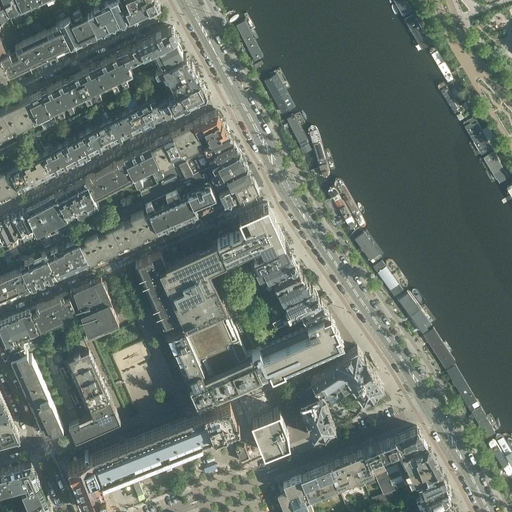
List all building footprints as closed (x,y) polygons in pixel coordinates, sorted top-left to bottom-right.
[(0,28),(1,28),(0,25),(0,18),(9,14),(1,0),(0,0),(0,52),(0,53),(7,50),(0,34),(0,28)] [(22,9),(17,0),(1,0),(9,14),(9,15),(22,9)] [(33,4),(30,0),(17,0),(22,9),(33,4)] [(100,17),(91,0),(82,0),(88,12),(97,31),(110,25),(105,15),(100,17)] [(118,21),(108,0),(91,0),(100,17),(105,15),(110,25),(118,21)] [(124,6),(121,0),(108,0),(118,21),(129,16),(124,6)] [(149,7),(160,2),(163,0),(135,0),(130,3),(124,6),(129,16),(149,7)] [(394,0),(404,16),(415,10),(409,0),(394,0)] [(82,39),(72,19),(67,7),(55,13),(60,23),(70,44),(82,39)] [(97,31),(88,12),(83,14),(79,7),(74,10),(77,17),(72,19),(82,39),(97,31)] [(423,50),(433,44),(415,13),(404,19),(423,50)] [(245,22),(237,26),(255,61),(262,57),(245,22)] [(70,44),(60,23),(34,36),(44,57),(52,53),(61,48),(62,48),(70,44)] [(143,53),(178,35),(173,26),(172,25),(171,25),(170,25),(161,30),(161,29),(155,31),(156,32),(137,41),(143,53)] [(160,62),(182,51),(178,41),(180,40),(178,35),(143,53),(127,61),(131,70),(135,78),(138,77),(155,69),(162,65),(160,62)] [(44,57),(34,36),(15,44),(18,50),(12,53),(9,49),(7,50),(0,53),(9,73),(26,65),(35,60),(36,61),(44,57)] [(143,53),(137,41),(121,49),(127,61),(143,53)] [(429,51),(429,52),(447,83),(448,84),(449,84),(450,85),(452,85),(453,86),(454,86),(454,85),(455,84),(455,83),(455,82),(455,81),(455,80),(455,79),(437,48),(436,47),(435,47),(434,47),(433,47),(432,47),(431,48),(430,49),(429,50),(429,51)] [(131,70),(127,61),(121,49),(108,56),(118,77),(121,75),(124,82),(129,79),(126,73),(131,70)] [(0,77),(9,73),(0,53),(0,52),(0,77)] [(195,67),(193,64),(192,61),(190,60),(186,53),(162,65),(155,69),(158,75),(165,72),(170,81),(195,67)] [(118,77),(108,56),(94,63),(104,83),(110,81),(113,87),(118,85),(115,78),(118,77)] [(104,83),(94,63),(81,69),(91,90),(94,88),(97,95),(102,93),(99,86),(104,83)] [(168,96),(201,79),(198,74),(199,71),(197,68),(195,67),(170,81),(172,85),(164,89),(167,94),(168,96)] [(91,90),(81,69),(67,76),(77,97),(83,94),(86,101),(91,98),(88,91),(91,90)] [(277,70),(262,77),(282,115),(296,107),(277,70)] [(77,97),(67,76),(54,82),(64,103),(67,102),(70,108),(75,106),(72,99),(77,97)] [(144,88),(138,77),(135,78),(141,89),(144,88)] [(190,101),(206,92),(206,93),(207,89),(201,79),(168,96),(167,94),(158,99),(151,87),(145,90),(146,92),(149,98),(159,117),(184,103),(184,104),(190,101)] [(64,103),(54,82),(40,89),(51,110),(56,107),(59,114),(64,111),(61,105),(64,103)] [(437,87),(458,121),(459,121),(460,121),(461,121),(462,120),(463,120),(463,119),(464,119),(464,118),(465,117),(465,116),(445,83),(444,82),(443,82),(442,82),(441,82),(440,82),(440,83),(439,83),(438,84),(438,85),(437,86),(437,87)] [(146,92),(145,90),(144,88),(141,89),(134,92),(133,93),(135,97),(146,92)] [(55,118),(51,110),(40,89),(28,95),(37,114),(42,125),(55,118)] [(124,102),(135,97),(133,93),(127,96),(122,98),(124,102)] [(37,114),(28,95),(2,108),(11,126),(15,124),(16,127),(34,119),(32,116),(37,114)] [(113,108),(124,102),(122,98),(120,99),(111,104),(113,108)] [(159,117),(149,98),(144,101),(145,103),(140,106),(148,122),(159,117)] [(103,113),(113,108),(111,104),(107,106),(101,109),(103,113)] [(148,122),(140,106),(134,109),(133,107),(128,109),(137,128),(148,122)] [(11,126),(2,108),(0,108),(0,134),(8,131),(7,128),(11,126)] [(92,118),(103,113),(101,109),(100,109),(93,113),(90,114),(92,118)] [(137,128),(128,109),(123,112),(124,114),(118,117),(127,133),(137,128)] [(229,126),(227,123),(225,123),(218,109),(216,110),(192,121),(202,140),(203,142),(229,129),(228,128),(229,126)] [(295,113),(286,118),(302,147),(302,148),(303,149),(304,149),(305,150),(306,151),(307,151),(308,151),(309,151),(310,151),(310,150),(311,149),(311,148),(311,147),(311,146),(311,145),(311,144),(295,113)] [(81,123),(92,118),(90,114),(80,119),(79,120),(81,123)] [(476,115),(464,122),(483,155),(495,147),(476,115)] [(127,133),(118,117),(113,120),(112,118),(106,120),(116,139),(127,133)] [(70,129),(81,123),(79,120),(73,122),(68,125),(70,129)] [(116,139),(106,120),(101,123),(102,125),(97,128),(105,144),(116,139)] [(202,140),(192,121),(185,125),(178,128),(178,129),(172,132),(181,151),(186,148),(187,152),(200,146),(198,142),(202,140)] [(73,161),(59,134),(54,123),(43,129),(45,132),(52,128),(61,144),(58,145),(59,147),(54,150),(62,166),(73,161)] [(308,131),(320,175),(320,176),(321,177),(322,178),(323,178),(324,178),(325,178),(326,178),(327,178),(327,177),(328,177),(329,176),(329,175),(330,175),(330,174),(319,130),(318,129),(318,128),(318,127),(317,127),(317,126),(316,126),(315,125),(314,125),(313,125),(312,125),(311,126),(310,126),(309,127),(308,128),(308,129),(308,130),(308,131)] [(105,144),(97,128),(91,131),(90,129),(85,132),(94,150),(105,144)] [(34,137),(45,132),(43,129),(32,134),(34,137)] [(212,146),(232,136),(233,136),(229,129),(203,142),(207,149),(209,148),(207,145),(211,143),(212,146)] [(94,150),(85,132),(80,134),(81,136),(75,139),(84,155),(94,150)] [(185,160),(181,151),(172,132),(162,137),(174,161),(176,165),(185,160)] [(84,155),(75,139),(70,142),(69,140),(66,141),(62,133),(59,134),(73,161),(84,155)] [(23,143),(34,137),(32,134),(22,140),(23,143)] [(206,166),(239,148),(232,136),(212,146),(209,148),(207,149),(185,160),(176,165),(182,178),(190,174),(203,167),(206,166)] [(174,161),(162,137),(149,143),(161,168),(174,161)] [(12,149),(23,143),(22,140),(11,146),(12,149)] [(183,182),(182,178),(176,165),(163,172),(161,168),(149,143),(124,156),(134,178),(137,184),(143,181),(139,173),(149,168),(157,184),(140,192),(149,211),(158,230),(198,213),(194,206),(193,203),(190,196),(183,182)] [(2,154),(12,149),(11,146),(0,151),(2,154)] [(218,169),(243,155),(239,148),(206,166),(209,173),(214,171),(212,167),(216,165),(218,169)] [(511,170),(499,148),(484,157),(502,187),(511,180),(511,170)] [(62,166),(54,150),(48,153),(47,151),(42,154),(52,172),(62,166)] [(52,172),(42,154),(37,156),(38,158),(32,161),(41,178),(52,172)] [(222,175),(247,162),(243,155),(218,169),(220,172),(215,174),(214,171),(209,173),(212,180),(222,175)] [(134,178),(124,156),(85,177),(96,197),(134,178)] [(41,178),(32,161),(27,164),(26,162),(21,165),(30,183),(41,178)] [(253,174),(249,165),(247,162),(222,175),(225,181),(228,180),(231,185),(234,184),(253,174)] [(30,183),(21,165),(16,167),(16,169),(11,172),(19,188),(19,189),(30,183)] [(209,177),(203,167),(190,174),(191,178),(192,180),(194,179),(198,178),(200,181),(209,177)] [(19,188),(11,172),(10,170),(10,171),(10,170),(5,172),(4,169),(0,170),(0,197),(3,196),(3,197),(9,194),(19,189),(19,188)] [(259,187),(253,174),(234,184),(239,196),(242,195),(243,195),(245,195),(247,194),(249,194),(251,193),(252,192),(254,191),(256,189),(257,188),(259,187)] [(100,205),(96,197),(85,177),(55,192),(73,226),(94,216),(91,210),(100,205)] [(200,192),(194,179),(192,180),(191,178),(183,182),(190,196),(200,192)] [(337,183),(337,184),(337,186),(338,188),(338,189),(339,191),(358,225),(359,226),(360,227),(361,228),(363,228),(364,227),(365,227),(366,225),(366,224),(366,222),(365,220),(347,187),(346,185),(345,184),(344,182),(342,181),(341,180),(340,180),(337,178),(337,180),(337,181),(337,183)] [(196,200),(206,195),(207,197),(215,193),(209,182),(202,185),(204,190),(200,192),(190,196),(193,203),(197,202),(196,200)] [(234,184),(231,185),(230,186),(218,191),(224,203),(236,198),(239,196),(234,184)] [(327,190),(349,228),(350,229),(351,229),(352,229),(356,228),(356,227),(357,227),(357,226),(357,225),(335,186),(334,185),(333,185),(332,185),(328,188),(327,189),(327,190)] [(73,226),(55,192),(25,208),(34,225),(43,243),(52,239),(49,233),(55,230),(59,236),(75,229),(73,226)] [(214,209),(210,199),(197,204),(202,214),(214,209)] [(285,241),(268,202),(239,215),(244,227),(217,238),(226,258),(252,246),(256,254),(285,241)] [(34,225),(25,208),(10,216),(19,232),(22,230),(25,235),(32,231),(30,226),(34,225)] [(158,230),(149,211),(145,213),(143,210),(130,216),(132,219),(128,221),(137,240),(158,230)] [(219,232),(233,226),(227,215),(214,221),(219,232)] [(19,232),(10,216),(3,219),(13,241),(17,239),(15,234),(19,232)] [(13,241),(3,219),(0,220),(0,232),(4,240),(7,238),(10,243),(13,241)] [(137,240),(128,221),(124,223),(123,220),(105,228),(106,231),(102,233),(111,252),(137,240)] [(366,230),(355,238),(373,263),(385,255),(366,230)] [(111,252),(102,233),(98,234),(97,231),(84,237),(86,240),(81,242),(90,261),(111,252)] [(90,261),(81,242),(78,236),(62,243),(73,268),(90,261)] [(227,306),(209,267),(226,259),(217,239),(197,248),(197,247),(197,248),(185,253),(165,262),(166,264),(159,267),(185,324),(202,317),(227,306)] [(258,265),(290,251),(285,241),(256,254),(227,267),(231,277),(258,265)] [(73,268),(62,243),(45,250),(56,274),(56,275),(57,276),(73,268)] [(10,257),(14,255),(12,251),(10,252),(9,249),(2,252),(7,262),(12,260),(10,257)] [(56,274),(45,250),(41,252),(43,256),(39,258),(47,278),(48,279),(52,277),(51,276),(56,274)] [(165,286),(156,266),(165,262),(160,251),(135,262),(149,293),(165,286)] [(261,280),(270,276),(297,263),(295,259),(295,258),(292,251),(290,252),(290,251),(258,265),(261,272),(258,273),(261,280)] [(47,278),(39,258),(34,260),(32,256),(28,257),(38,281),(39,283),(43,281),(43,280),(47,278)] [(38,281),(28,257),(24,259),(26,264),(22,266),(31,287),(35,285),(34,283),(38,281)] [(395,298),(404,292),(382,260),(374,266),(395,298)] [(31,287),(22,266),(6,272),(4,273),(0,263),(0,301),(0,300),(16,293),(31,287)] [(276,286),(303,274),(298,263),(297,263),(270,276),(276,286)] [(282,299),(311,285),(309,280),(308,281),(304,273),(303,274),(276,286),(282,299)] [(119,321),(109,299),(111,299),(101,276),(95,279),(94,278),(90,280),(91,281),(75,288),(74,286),(70,288),(75,299),(78,298),(79,302),(80,301),(83,300),(84,302),(83,303),(85,307),(86,306),(87,309),(82,311),(90,334),(119,321)] [(274,321),(320,297),(317,292),(316,293),(312,285),(311,285),(282,299),(274,303),(278,312),(271,315),(274,321)] [(179,317),(165,286),(149,293),(163,324),(179,317)] [(409,290),(398,298),(423,333),(434,325),(409,290)] [(77,312),(68,292),(68,291),(54,297),(45,302),(44,301),(31,307),(31,308),(40,328),(77,312)] [(327,307),(328,307),(321,297),(320,297),(274,321),(273,322),(276,328),(286,323),(286,320),(302,313),(305,319),(305,318),(327,307)] [(40,328),(31,308),(31,307),(30,308),(29,308),(26,309),(25,309),(25,310),(22,311),(33,338),(37,336),(35,331),(40,328)] [(263,374),(253,349),(248,351),(227,307),(203,318),(202,317),(185,324),(168,332),(198,401),(217,394),(226,390),(250,379),(263,374)] [(329,313),(327,307),(305,318),(308,325),(253,349),(263,374),(270,370),(272,374),(343,343),(339,333),(339,332),(334,321),(335,321),(332,313),(330,313),(329,313)] [(33,338),(22,311),(21,311),(18,313),(18,312),(18,313),(15,314),(14,314),(13,315),(22,336),(27,334),(29,339),(33,338)] [(22,336),(13,315),(9,316),(8,316),(8,317),(5,318),(13,338),(16,343),(19,342),(17,338),(22,336)] [(13,338),(5,318),(4,318),(5,318),(2,320),(1,319),(1,320),(0,320),(0,329),(5,341),(13,338)] [(435,327),(424,334),(446,368),(456,361),(435,327)] [(120,418),(87,342),(84,337),(50,352),(55,364),(64,360),(61,353),(66,351),(94,414),(70,425),(76,438),(97,428),(120,418)] [(11,355),(27,348),(36,344),(33,338),(29,339),(26,341),(26,339),(19,342),(16,343),(13,338),(5,341),(11,355)] [(300,402),(313,436),(335,427),(334,426),(322,394),(323,393),(330,405),(352,390),(348,384),(352,381),(363,399),(372,393),(372,392),(374,391),(383,385),(376,374),(377,373),(365,356),(364,356),(357,346),(348,352),(336,359),(337,360),(310,378),(311,378),(295,389),(300,402)] [(63,424),(32,353),(29,354),(27,348),(11,355),(45,432),(63,424)] [(470,411),(479,405),(456,364),(446,370),(470,411)] [(101,478),(239,423),(237,419),(239,418),(238,415),(236,416),(235,412),(229,399),(220,403),(217,404),(217,403),(203,408),(204,409),(91,454),(67,464),(86,509),(110,500),(101,478)] [(0,416),(10,412),(6,403),(0,405),(0,416)] [(487,438),(496,433),(481,406),(472,411),(487,438)] [(272,410),(266,412),(251,418),(264,451),(271,448),(278,445),(289,441),(287,426),(279,407),(272,410)] [(0,427),(14,422),(10,412),(0,416),(0,427)] [(19,433),(14,422),(0,427),(0,428),(5,440),(17,437),(19,433)] [(423,436),(420,432),(421,432),(420,431),(420,429),(419,427),(417,427),(417,425),(397,434),(395,436),(399,446),(423,436)] [(495,437),(511,466),(511,451),(502,433),(501,433),(500,433),(499,433),(498,433),(497,434),(496,434),(496,435),(496,436),(495,437)] [(401,449),(399,446),(395,436),(395,435),(394,435),(394,436),(389,438),(389,436),(386,438),(386,439),(379,442),(385,455),(401,449)] [(403,454),(427,444),(423,436),(399,446),(401,449),(403,454)] [(385,455),(379,442),(378,442),(371,445),(371,444),(368,445),(369,446),(364,448),(363,448),(369,462),(370,461),(385,455)] [(491,447),(491,448),(509,480),(510,481),(511,481),(511,470),(498,444),(496,444),(495,443),(494,443),(493,443),(492,443),(491,444),(491,445),(491,446),(491,447)] [(249,457),(244,444),(235,448),(240,460),(249,457)] [(442,470),(443,468),(441,465),(440,465),(439,465),(435,457),(431,450),(432,449),(432,448),(430,445),(429,445),(428,445),(427,444),(403,454),(382,462),(381,461),(372,465),(373,468),(375,472),(373,473),(383,496),(417,482),(443,471),(442,470)] [(373,468),(372,465),(370,461),(369,462),(363,448),(362,449),(360,448),(357,449),(356,451),(348,455),(346,454),(343,455),(343,457),(340,458),(338,457),(335,458),(334,460),(329,462),(338,484),(350,479),(349,478),(373,468)] [(40,481),(32,462),(29,461),(29,460),(21,462),(27,482),(24,483),(26,488),(40,481)] [(27,482),(21,462),(7,467),(12,486),(24,483),(27,482)] [(338,484),(329,462),(322,465),(321,465),(319,465),(314,467),(315,468),(324,490),(338,484)] [(0,489),(12,486),(7,467),(0,468),(0,489)] [(324,490),(315,468),(314,467),(310,469),(309,470),(307,471),(300,474),(309,496),(324,490)] [(445,481),(446,479),(443,471),(417,482),(418,485),(419,486),(422,484),(425,491),(445,481)] [(314,511),(309,496),(300,474),(283,481),(284,484),(282,485),(281,485),(280,486),(280,487),(279,488),(279,489),(279,490),(280,491),(280,492),(277,494),(279,499),(284,511),(314,511)] [(40,481),(26,488),(20,491),(26,504),(47,495),(40,481)] [(449,495),(447,491),(449,490),(451,487),(448,482),(445,481),(425,491),(421,493),(427,506),(446,497),(449,495)] [(49,511),(53,511),(47,495),(26,504),(28,511),(49,511)] [(453,511),(446,497),(427,506),(423,508),(424,511),(453,511)]
